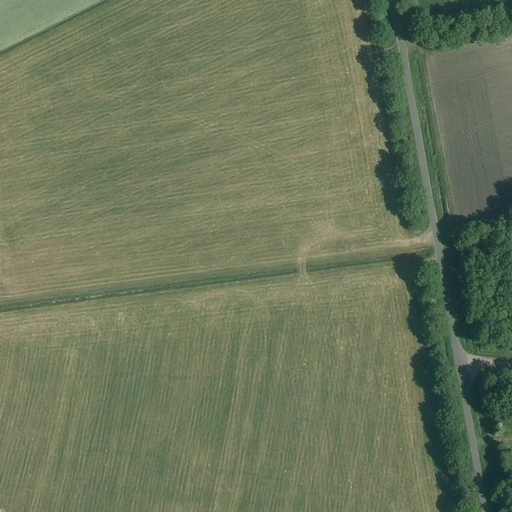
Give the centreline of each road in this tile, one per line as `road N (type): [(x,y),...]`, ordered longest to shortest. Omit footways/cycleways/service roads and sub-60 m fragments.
road 1 (unclassified): [(485,511),(391,0)]
road 2 (track): [(501,509),(477,365)]
